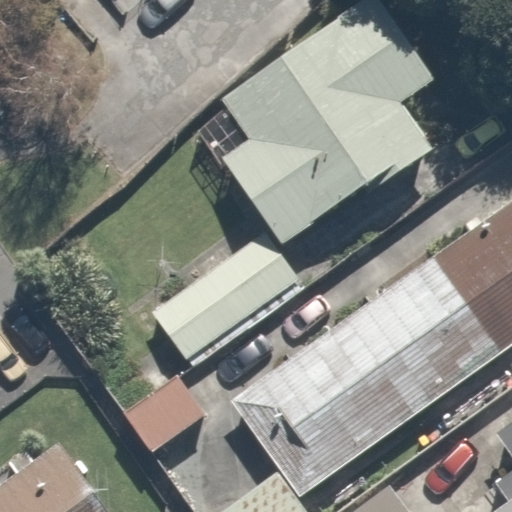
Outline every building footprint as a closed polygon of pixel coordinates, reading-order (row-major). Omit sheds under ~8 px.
[(408,57),(369,0),(339,0),(210,89),(237,129),(204,152),(268,246),(416,144),(373,81),(408,57)] [(511,183),(217,392),(271,468),(208,511),(306,511),(291,490),(511,333),(511,183)] [(281,290),(244,240),(148,311),(185,361),(281,290)] [(207,413),(161,355),(103,401),(149,458),(207,413)] [(501,511),(511,511),(511,404),(481,428),(511,469),(511,480),(490,497),(501,511)] [(0,511),(100,511),(44,436),(0,468),(0,511)] [(405,511),(380,477),(332,511),(405,511)]
